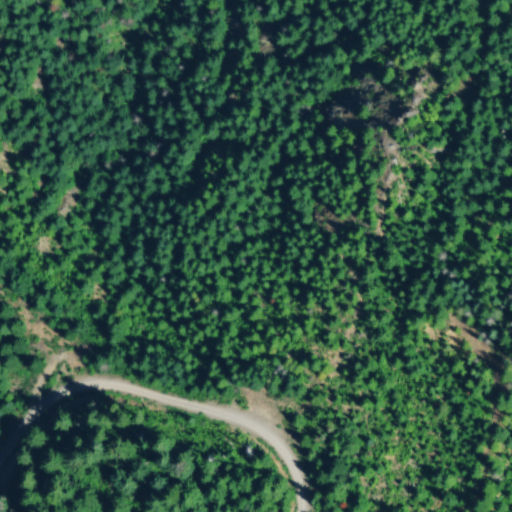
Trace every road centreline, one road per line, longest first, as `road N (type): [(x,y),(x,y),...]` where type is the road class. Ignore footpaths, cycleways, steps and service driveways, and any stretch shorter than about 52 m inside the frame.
road 1 (track): [(292,511),(285,475),(251,435),(132,397),(94,392),(53,404),(0,462)]
road 2 (track): [(461,511),(484,433),(482,365),(437,330)]
